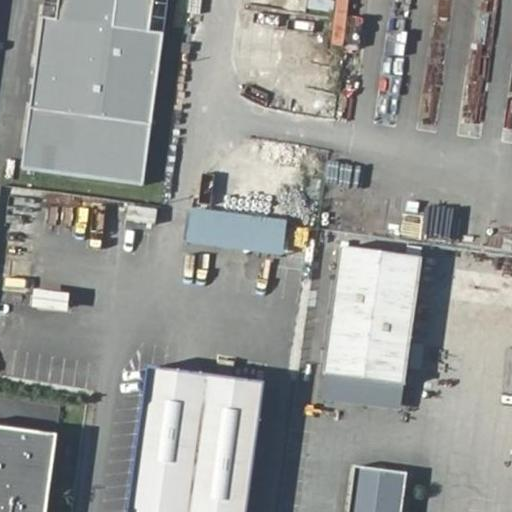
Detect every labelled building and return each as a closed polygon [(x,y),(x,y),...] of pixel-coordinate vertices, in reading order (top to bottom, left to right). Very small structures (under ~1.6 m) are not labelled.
[(16,167),(52,172),(76,0),(54,0),(51,19),(36,16),(16,167)] [(76,0),(52,172),(141,186),(163,38),(144,33),(148,0),(76,0)] [(287,223),(188,209),(183,243),(283,256),(287,223)] [(422,260),(340,248),(323,374),(405,386),(422,260)] [(435,249),(429,278),(459,284),(464,255),(435,249)] [(149,366),(127,511),(250,511),(269,383),(149,366)] [(401,411),(405,386),(323,374),(319,399),(401,411)] [(472,391),(470,415),(497,417),(499,394),(472,391)] [(48,511),(60,435),(0,426),(0,511),(48,511)] [(403,511),(409,472),(356,465),(349,511),(403,511)]
